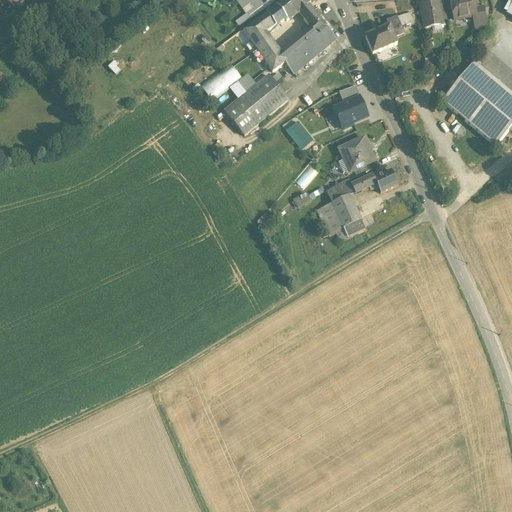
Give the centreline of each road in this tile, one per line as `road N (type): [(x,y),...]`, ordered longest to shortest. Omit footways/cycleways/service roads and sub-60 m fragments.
road 1 (tertiary): [(338,2),(489,338),(511,410)]
road 2 (track): [(151,385),(432,213)]
road 3 (track): [(205,511),(151,385),(0,457)]
